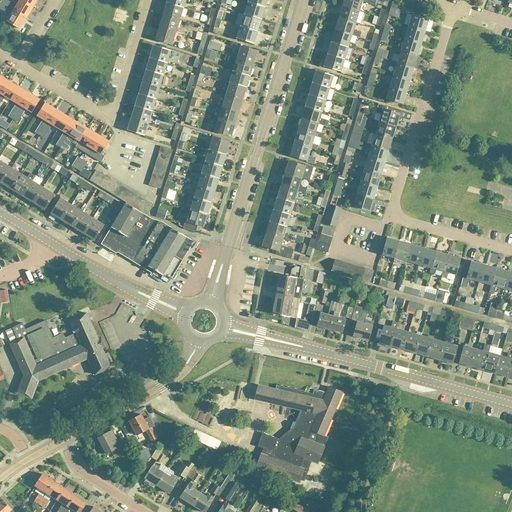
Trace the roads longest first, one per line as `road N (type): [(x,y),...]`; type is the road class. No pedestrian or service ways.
road 1 (tertiary): [(210,303),(303,0)]
road 2 (tertiary): [(511,406),(223,328)]
road 3 (residential): [(147,0),(111,120),(15,62)]
road 4 (unclassified): [(452,7),(390,217)]
road 5 (tertiary): [(63,440),(171,380),(196,343)]
road 6 (unclassified): [(511,251),(390,217)]
